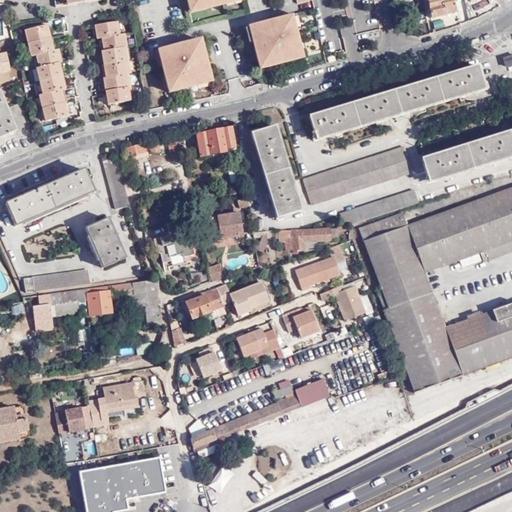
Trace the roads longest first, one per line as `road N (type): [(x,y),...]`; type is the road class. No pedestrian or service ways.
road 1 (residential): [(0,175),(94,138),(284,95),(511,16)]
road 2 (motorway): [(511,419),(320,511)]
road 3 (residential): [(299,303),(180,350),(170,377),(178,417)]
road 4 (unclassified): [(178,417),(360,347)]
road 5 (motorway): [(383,511),(511,450)]
road 6 (motorway): [(392,511),(511,462)]
